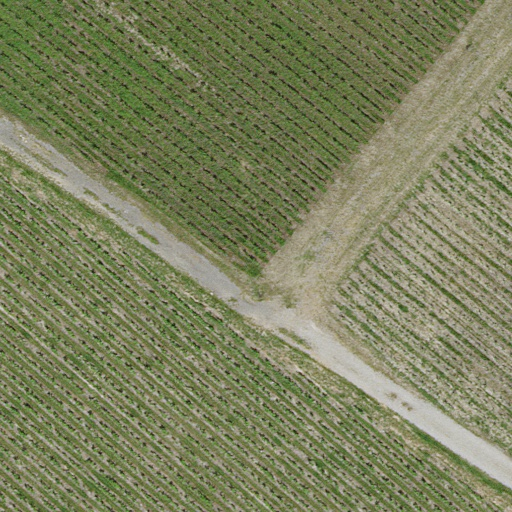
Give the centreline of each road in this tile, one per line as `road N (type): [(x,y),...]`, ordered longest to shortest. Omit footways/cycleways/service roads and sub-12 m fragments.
road 1 (track): [(511,473),(0,129)]
road 2 (track): [(333,353),(319,310),(319,275),(332,248),(372,187),(511,28)]
